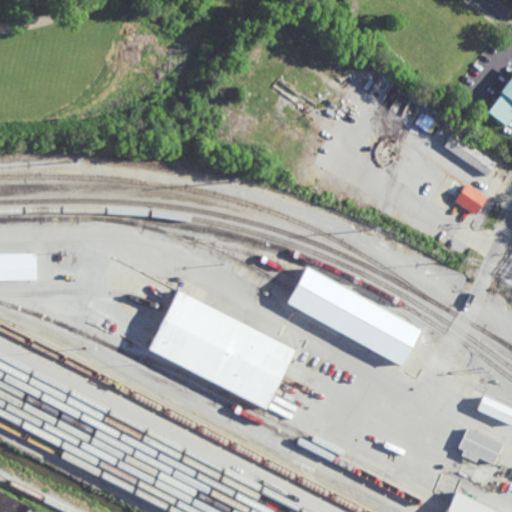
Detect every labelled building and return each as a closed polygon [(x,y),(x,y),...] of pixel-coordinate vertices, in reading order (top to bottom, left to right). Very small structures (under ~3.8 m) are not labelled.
[(511,114),(504,124),(504,125),(486,110),(501,92),(499,91),(498,90),(511,72),(511,114)] [(413,123),(425,132),(434,121),(422,112),(413,123)] [(486,175),(443,145),(452,132),(495,162),(486,175)] [(473,214),(453,200),(465,183),(484,197),(473,214)] [(402,367),(286,303),(294,290),(299,280),(306,268),(421,331),(414,344),(407,357),(402,367)] [(265,411),(147,350),(147,349),(148,347),(177,291),(295,352),(266,408),(265,411)] [(500,420),(476,409),(480,399),(504,410),(504,412),(500,420)] [(492,465),(477,458),(475,462),(460,455),(462,451),(457,448),(466,428),(502,445),(492,465)] [(0,511),(0,491),(14,499),(16,496),(28,502),(22,511),(0,511)] [(443,511),(447,506),(454,491),(496,511),(443,511)]
